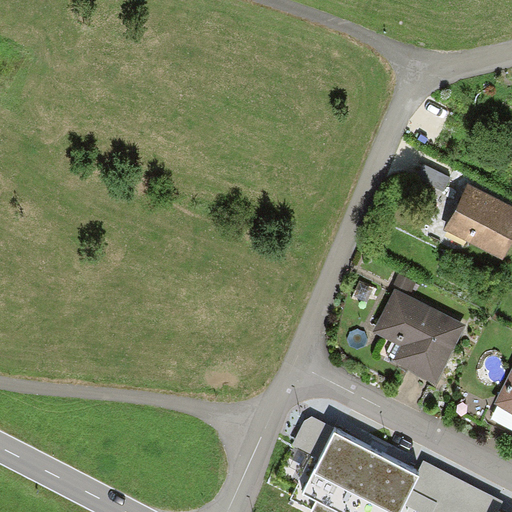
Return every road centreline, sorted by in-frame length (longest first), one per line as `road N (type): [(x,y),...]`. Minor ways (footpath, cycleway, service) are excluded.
road 1 (unclassified): [(511,49),(427,66),(294,354)]
road 2 (residential): [(294,354),(511,465)]
road 3 (track): [(245,0),(427,66)]
road 4 (unclassified): [(294,354),(228,511)]
road 5 (primary): [(0,448),(127,511)]
